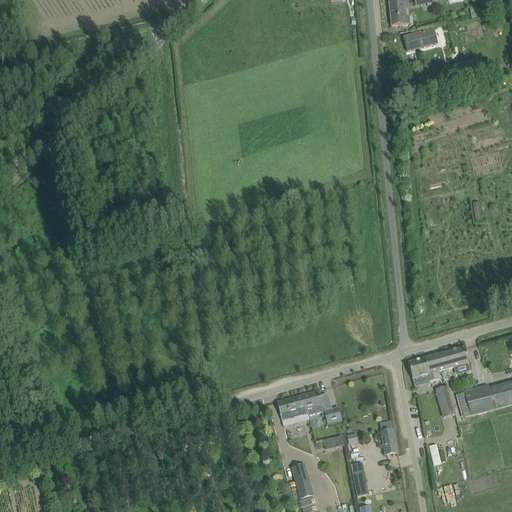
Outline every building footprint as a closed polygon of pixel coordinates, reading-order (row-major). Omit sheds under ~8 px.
[(391,28),(406,26),(404,2),(389,4),(391,28)] [(478,19),(476,8),(470,9),(471,20),(478,19)] [(407,53),(437,45),(434,31),(404,38),(407,53)] [(477,61),(454,67),(457,81),(480,75),(477,61)] [(399,94),(405,93),(403,82),(397,83),(399,94)] [(441,355),(426,359),(430,375),(439,373),(445,371),(469,365),(464,348),(441,355)] [(441,380),(439,373),(430,375),(426,359),(408,364),(414,387),(441,380)] [(511,405),(511,386),(489,393),(487,388),(458,395),(465,419),(511,405)] [(443,419),(455,416),(447,388),(436,391),(443,419)] [(325,418),(327,425),(342,421),(338,409),(332,410),(328,397),(325,396),(320,397),(319,392),(303,397),(308,416),(310,417),(321,414),(323,419),(325,418)] [(309,417),(310,417),(308,416),(303,397),(277,404),(283,428),(310,421),(309,417)] [(449,430),(458,428),(456,422),(448,424),(449,430)] [(381,432),(385,457),(397,455),(392,430),(381,432)] [(452,438),(458,437),(457,430),(450,431),(452,438)] [(349,435),(349,444),(360,444),(360,435),(349,435)] [(440,445),(430,447),(434,466),(444,464),(440,445)] [(359,497),(372,494),(365,463),(352,466),(359,497)] [(305,465),(291,469),(300,501),(314,497),(305,465)]
